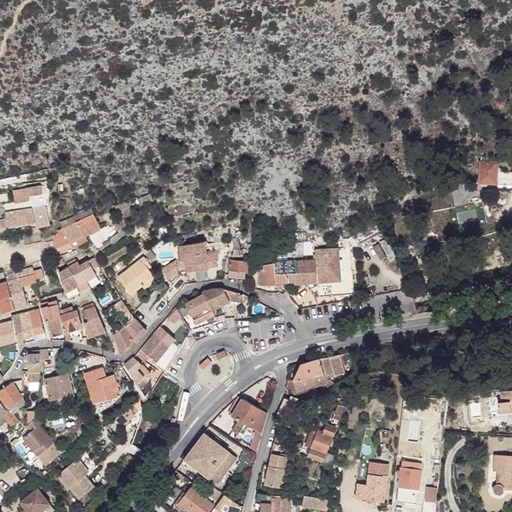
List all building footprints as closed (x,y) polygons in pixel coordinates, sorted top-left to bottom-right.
[(480,162),(479,183),(496,183),(496,184),(511,184),(511,172),(497,172),(497,163),(480,162)] [(13,190),(15,203),(29,200),(28,195),(42,193),(41,185),(13,190)] [(143,197),(146,203),(152,201),(150,195),(143,197)] [(31,204),(32,208),(46,205),(48,205),(48,197),(33,200),(31,204)] [(117,211),(138,203),(140,206),(146,203),(143,197),(137,200),(136,197),(115,206),(117,211)] [(0,219),(0,220),(2,227),(35,222),(37,227),(39,227),(50,224),(46,205),(32,208),(5,212),(7,218),(0,219)] [(64,227),(93,214),(90,207),(78,213),(78,214),(62,222),(64,227)] [(58,233),(63,245),(70,242),(83,236),(100,228),(93,214),(64,227),(58,230),(59,233),(58,233)] [(114,225),(117,230),(126,224),(123,219),(114,225)] [(168,233),(164,226),(155,231),(159,238),(168,233)] [(15,236),(17,245),(25,244),(25,245),(42,242),(40,232),(31,234),(23,236),(23,235),(15,236)] [(63,245),(58,233),(52,236),(53,240),(52,241),(56,248),(63,245)] [(73,248),(86,242),(83,236),(70,242),(73,248)] [(219,259),(217,252),(206,254),(205,252),(203,237),(191,239),(189,240),(190,244),(179,246),(181,261),(184,260),(185,265),(193,264),(194,271),(208,269),(208,268),(217,266),(216,260),(219,259)] [(304,260),(306,283),(318,282),(319,296),(354,294),(351,253),(338,254),(338,248),(316,250),(316,255),(316,260),(313,260),(304,260)] [(62,264),(59,257),(54,259),(57,266),(62,264)] [(118,278),(130,294),(142,285),(154,276),(148,269),(146,266),(149,264),(144,257),(118,278)] [(73,275),(78,285),(86,280),(96,275),(93,270),(96,268),(91,259),(88,261),(80,266),(78,262),(77,263),(69,268),(68,268),(73,275)] [(178,275),(176,260),(163,268),(171,282),(178,275)] [(230,260),(228,277),(242,278),(242,272),(244,271),(248,271),(248,261),(230,260)] [(289,262),(290,284),(306,283),(304,260),(295,261),(289,262)] [(274,263),(276,285),(290,284),(289,262),(274,263)] [(262,285),(276,285),(274,263),(264,265),(264,271),(259,270),(259,278),(259,284),(262,285)] [(194,271),(193,264),(185,265),(186,272),(194,271)] [(19,278),(22,285),(37,281),(36,280),(44,277),(41,269),(33,271),(32,267),(17,271),(19,278)] [(66,292),(68,298),(80,292),(77,286),(78,285),(73,275),(68,268),(59,274),(65,293),(66,292)] [(144,288),(156,279),(154,276),(142,285),(144,288)] [(6,281),(15,309),(27,305),(22,285),(19,278),(6,281)] [(77,286),(80,292),(90,287),(86,280),(78,285),(77,286)] [(0,307),(2,313),(15,309),(6,281),(0,283),(0,307)] [(190,313),(193,320),(212,310),(229,301),(243,302),(243,295),(238,295),(239,293),(223,288),(213,288),(201,292),(203,294),(185,304),(186,307),(178,311),(182,317),(190,313)] [(113,305),(117,310),(120,308),(125,304),(121,299),(113,305)] [(41,304),(46,322),(48,321),(60,317),(59,311),(59,308),(57,302),(57,300),(41,304)] [(86,333),(88,338),(106,331),(93,303),(83,307),(88,321),(84,323),(87,333),(86,333)] [(120,308),(126,316),(131,313),(125,304),(120,308)] [(64,333),(66,340),(71,340),(68,332),(82,327),(77,310),(73,311),(72,306),(59,311),(60,317),(64,333)] [(29,311),(35,335),(45,332),(39,309),(29,311)] [(196,325),(214,315),(212,310),(193,320),(196,325)] [(29,311),(19,314),(25,338),(35,335),(29,311)] [(13,320),(17,340),(25,338),(19,314),(11,316),(13,320)] [(48,321),(53,336),(64,333),(60,317),(48,321)] [(134,339),(137,342),(147,331),(134,317),(130,320),(131,321),(141,331),(134,339)] [(0,323),(0,344),(17,340),(13,320),(0,323)] [(115,334),(120,354),(130,351),(137,342),(134,339),(141,331),(131,321),(115,334)] [(136,383),(141,389),(146,383),(142,378),(144,377),(137,369),(149,356),(155,362),(168,346),(166,344),(172,336),(160,326),(134,357),(130,361),(125,364),(136,383)] [(159,367),(165,371),(177,353),(168,346),(155,362),(152,366),(158,370),(159,367)] [(40,349),(40,359),(53,358),(52,348),(40,349)] [(217,354),(219,359),(226,356),(224,351),(217,354)] [(28,354),(29,382),(39,382),(40,377),(40,371),(40,354),(39,354),(32,354),(28,354)] [(318,359),(326,382),(329,379),(333,377),(345,373),(343,364),(346,364),(344,354),(318,359)] [(199,365),(203,369),(211,361),(208,358),(199,365)] [(301,364),(294,380),(296,392),(308,389),(324,384),(330,390),(336,385),(329,379),(326,382),(318,359),(301,364)] [(84,373),(94,403),(120,395),(113,374),(105,377),(102,367),(84,373)] [(69,372),(44,379),(51,405),(75,399),(69,372)] [(286,388),(294,394),(296,392),(294,380),(288,379),(286,388)] [(12,382),(0,390),(0,395),(7,406),(8,405),(10,408),(13,412),(25,403),(21,397),(22,397),(12,382)] [(498,401),(499,413),(511,412),(511,408),(511,389),(500,390),(502,401),(498,401)] [(297,400),(296,404),(316,398),(315,394),(299,399),(299,400),(297,400)] [(229,414),(232,416),(242,399),(239,397),(229,414)] [(277,416),(281,418),(296,404),(297,400),(291,397),(289,400),(285,398),(277,416)] [(250,447),(256,452),(267,413),(242,399),(232,416),(244,423),(237,434),(235,438),(242,443),(243,441),(250,445),(250,447)] [(0,400),(0,414),(3,413),(7,420),(11,426),(19,421),(13,412),(10,408),(6,410),(6,409),(1,401),(0,400)] [(338,404),(332,418),(338,421),(344,406),(338,404)] [(116,419),(122,426),(135,415),(135,414),(138,411),(132,405),(116,419)] [(37,455),(45,465),(61,453),(53,443),(54,442),(35,419),(27,425),(32,431),(23,438),(34,452),(36,450),(39,454),(37,455)] [(231,431),(237,434),(244,423),(238,420),(231,431)] [(300,443),(296,452),(322,462),(325,453),(336,427),(327,424),(323,432),(318,430),(311,447),(305,445),(300,443)] [(312,428),(305,445),(311,447),(318,430),(312,428)] [(184,459),(209,478),(229,452),(204,433),(184,459)] [(273,443),(286,449),(290,437),(277,433),(273,443)] [(73,453),(77,457),(82,453),(79,449),(73,453)] [(209,478),(217,484),(237,458),(229,452),(209,478)] [(272,453),(265,484),(281,488),(288,457),(272,453)] [(325,453),(322,462),(332,466),(334,456),(325,453)] [(504,489),(511,489),(511,455),(494,454),(493,471),(497,471),(502,471),(502,477),(499,477),(498,483),(496,484),(495,485),(493,486),(493,488),(493,491),(494,493),(496,494),(498,494),(501,494),(502,493),(503,491),(504,489)] [(70,487),(79,498),(94,486),(84,475),(88,472),(78,458),(57,475),(68,489),(70,487)] [(384,501),(389,464),(370,461),(367,485),(365,498),(384,501)] [(400,476),(396,501),(416,504),(422,464),(402,461),(401,471),(398,471),(397,475),(400,476)] [(176,476),(183,481),(185,478),(179,473),(176,476)] [(26,510),(27,511),(39,511),(50,504),(39,490),(47,484),(41,476),(27,487),(31,493),(20,502),(26,510)] [(191,487),(214,504),(216,502),(208,495),(193,484),(191,487)] [(365,498),(367,485),(358,484),(356,497),(365,498)] [(169,496),(176,501),(183,492),(176,487),(169,496)] [(176,501),(190,511),(207,511),(214,504),(191,487),(186,494),(183,492),(176,501)] [(239,511),(241,506),(213,487),(208,495),(216,502),(218,503),(215,507),(221,511),(239,511)] [(304,495),(302,506),(328,511),(329,500),(304,495)] [(259,511),(290,511),(290,499),(274,499),(263,497),(259,511)] [(424,499),(421,511),(435,511),(437,500),(424,499)]
